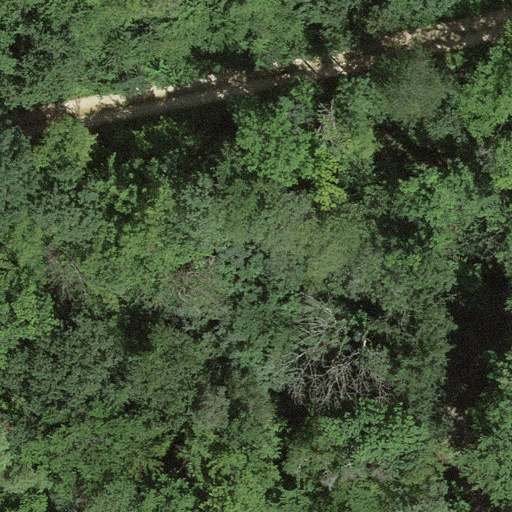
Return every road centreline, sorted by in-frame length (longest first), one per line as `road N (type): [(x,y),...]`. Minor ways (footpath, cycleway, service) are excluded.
road 1 (track): [(0,130),(173,98),(511,16)]
road 2 (track): [(471,511),(462,399),(494,328),(511,316)]
